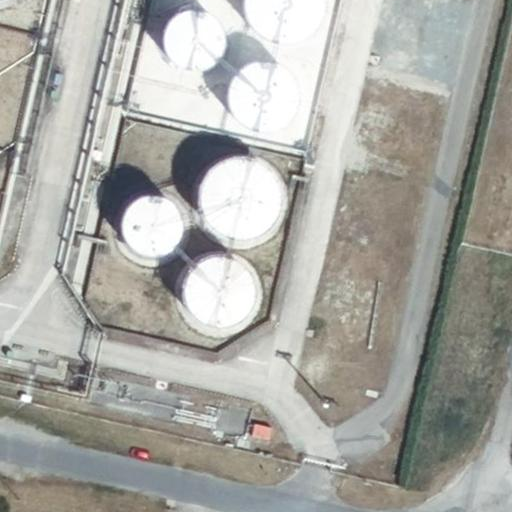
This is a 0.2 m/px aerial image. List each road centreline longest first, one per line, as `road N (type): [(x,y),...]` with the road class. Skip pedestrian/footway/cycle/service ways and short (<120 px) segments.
road 1 (unknown): [(351,444),(392,401),(410,359),(488,0)]
road 2 (unclassified): [(0,438),(323,511)]
